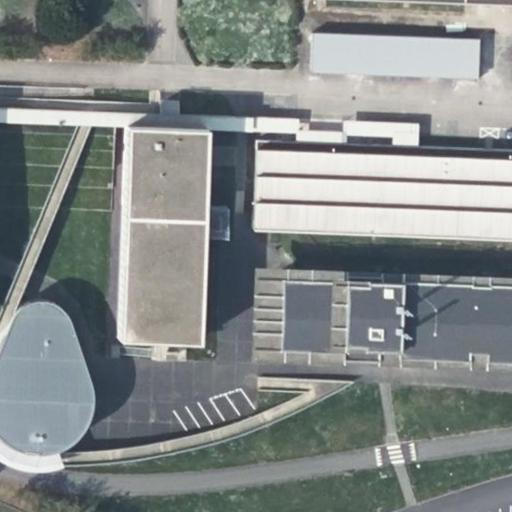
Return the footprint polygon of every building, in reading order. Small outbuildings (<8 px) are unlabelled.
[(312,32),(310,72),(477,79),(477,39),(312,32)] [(124,113),(0,108),(0,121),(123,125),(124,113)] [(123,125),(114,342),(199,343),(206,141),(206,116),(124,113),(123,125)] [(206,141),(255,143),(256,133),(296,134),(294,144),(345,146),(347,135),(392,137),(392,149),(417,149),(419,123),(343,120),(341,131),(299,131),(300,119),(206,116),(206,141)] [(256,133),(255,143),(251,230),(511,240),(511,153),(417,149),(392,149),(392,137),(347,135),(345,146),(294,144),(296,134),(256,133)] [(384,365),(511,370),(511,274),(357,266),(325,265),(324,269),(283,268),(250,266),(246,358),(384,365)] [(89,409),(89,390),(77,351),(62,313),(48,303),(32,302),(12,312),(0,337),(0,439),(5,445),(33,460),(56,449),(74,436),(89,409)]
